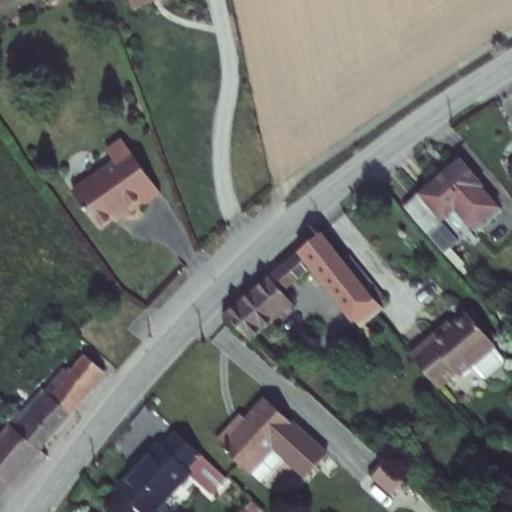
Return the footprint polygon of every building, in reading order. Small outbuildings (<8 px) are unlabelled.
[(148,201),(163,190),(125,137),(110,148),(118,160),(75,191),(101,227),(144,196),(148,201)] [(459,147),(403,197),(443,242),(499,193),(459,147)] [(511,172),(511,154),(503,162),(511,172)] [(316,229),(294,249),(308,263),(353,314),(373,296),(316,229)] [(294,249),(267,272),(281,287),(308,263),(294,249)] [(267,272),(219,312),(248,338),(290,297),(281,287),(267,272)] [(460,372),(464,376),(477,365),(486,377),(494,375),(507,364),(509,357),(469,311),(447,331),(442,324),(411,353),(442,387),(460,372)] [(56,381),(42,369),(3,414),(39,445),(106,367),(84,350),(56,381)] [(241,424),(236,419),(216,443),(253,475),(277,449),(288,458),(307,476),(330,452),(268,395),(241,424)] [(0,416),(0,493),(39,445),(3,414),(0,416)] [(162,451),(157,447),(121,488),(147,511),(153,511),(189,474),(197,480),(209,465),(177,435),(162,451)] [(288,458),(277,449),(253,475),(263,483),(288,458)] [(400,498),(411,485),(391,467),(379,480),(400,498)]
